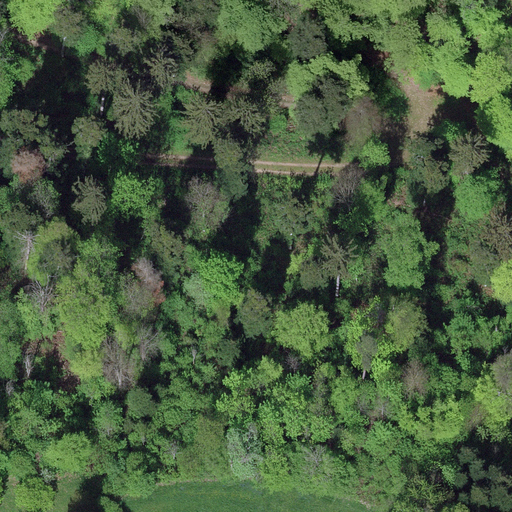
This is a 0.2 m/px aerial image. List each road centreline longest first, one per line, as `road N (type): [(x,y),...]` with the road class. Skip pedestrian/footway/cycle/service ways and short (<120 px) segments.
road 1 (track): [(0,141),(168,161),(358,166),(422,149),(428,100),(297,0)]
road 2 (track): [(0,21),(428,126)]
